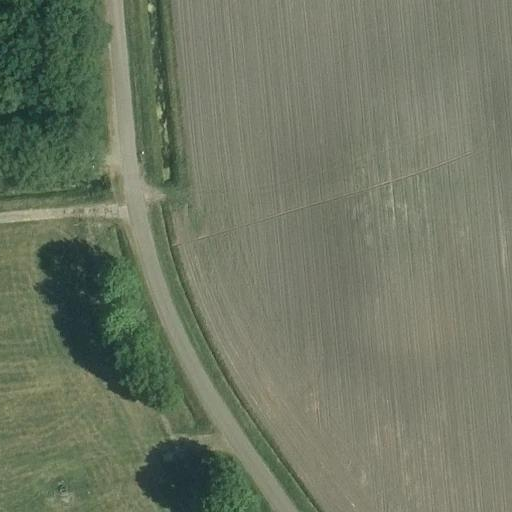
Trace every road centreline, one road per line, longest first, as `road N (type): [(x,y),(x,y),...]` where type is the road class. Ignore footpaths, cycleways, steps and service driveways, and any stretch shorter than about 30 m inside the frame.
road 1 (unclassified): [(292,511),(207,393),(171,326),(134,209),(115,0)]
road 2 (track): [(0,220),(134,209)]
